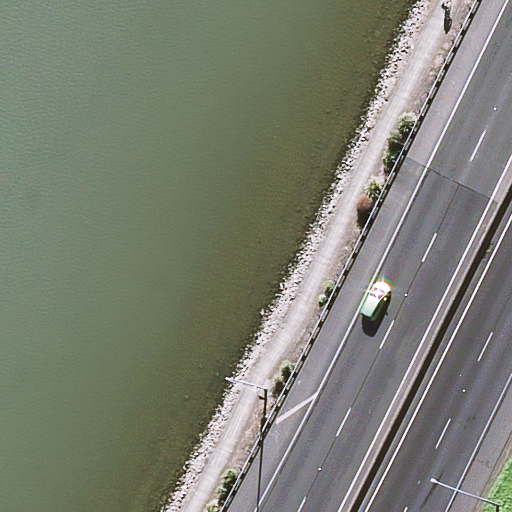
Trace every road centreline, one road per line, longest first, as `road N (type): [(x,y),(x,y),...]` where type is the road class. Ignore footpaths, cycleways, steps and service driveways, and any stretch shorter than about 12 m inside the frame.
road 1 (trunk): [(297,511),(511,71)]
road 2 (trunk): [(511,294),(405,511)]
